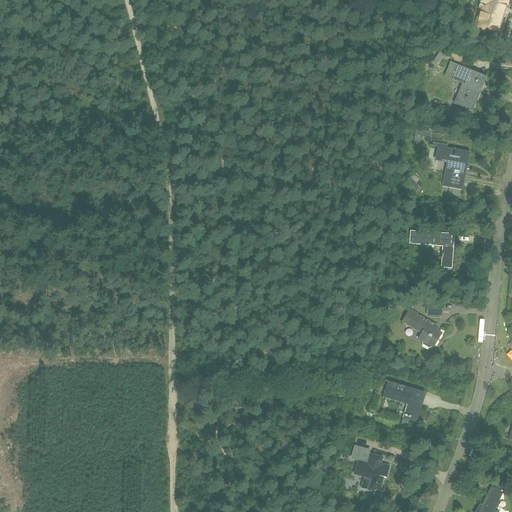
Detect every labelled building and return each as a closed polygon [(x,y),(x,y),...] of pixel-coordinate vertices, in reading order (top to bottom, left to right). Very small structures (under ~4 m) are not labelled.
[(498,32),(507,0),(481,0),(479,7),(472,30),(484,33),(486,28),(498,32)] [(473,111),(487,78),(450,62),(444,76),(463,84),(454,103),(473,111)] [(462,191),(470,153),(447,148),(447,146),(434,143),(433,147),(437,147),(435,158),(447,161),(442,187),(462,191)] [(451,269),(454,235),(410,231),(409,244),(442,247),(440,268),(451,269)] [(442,316),(442,303),(426,303),(426,316),(442,316)] [(409,310),(402,322),(422,334),(419,339),(423,341),(422,343),(422,345),(429,348),(431,348),(431,347),(433,348),(442,334),(435,330),(437,327),(409,310)] [(416,420),(424,395),(412,391),(412,389),(388,382),(384,396),(409,404),(405,417),(416,420)] [(376,456),(370,454),(367,464),(358,461),(354,475),(363,478),(360,488),(368,491),(373,493),(373,494),(374,495),(375,492),(379,493),(383,478),(386,478),(390,466),(381,463),(383,458),(376,456)] [(492,511),(502,493),(492,488),(482,507),(480,505),(476,511),(492,511)]
